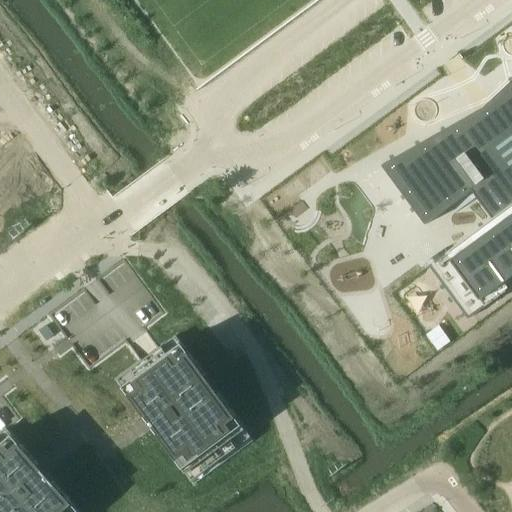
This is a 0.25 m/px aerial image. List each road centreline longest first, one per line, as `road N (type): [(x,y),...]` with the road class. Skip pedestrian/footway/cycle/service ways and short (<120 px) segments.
road 1 (residential): [(201,155),(233,165),(267,152),(476,0)]
road 2 (residential): [(346,0),(209,102),(198,123),(201,155)]
road 3 (residential): [(0,87),(100,226)]
road 4 (residential): [(100,226),(0,299)]
